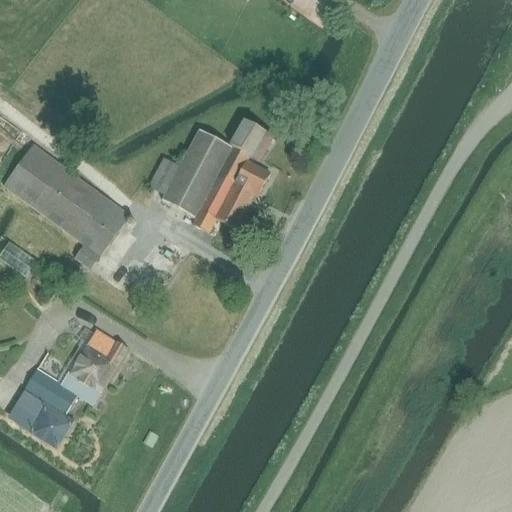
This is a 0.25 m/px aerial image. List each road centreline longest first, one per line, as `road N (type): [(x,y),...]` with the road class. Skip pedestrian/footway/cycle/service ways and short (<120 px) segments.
road 1 (tertiary): [(148,511),(416,0)]
road 2 (unclassified): [(258,511),(470,132),(511,99)]
